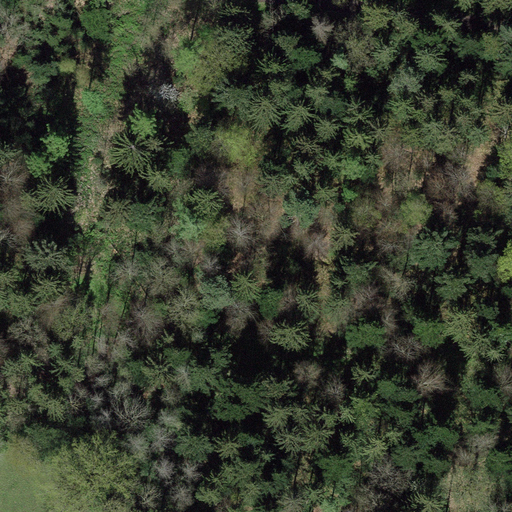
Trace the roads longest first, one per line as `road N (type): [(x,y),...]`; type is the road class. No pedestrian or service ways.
road 1 (track): [(511,370),(468,374),(347,362),(257,344),(250,113),(291,0)]
road 2 (track): [(302,0),(511,28)]
